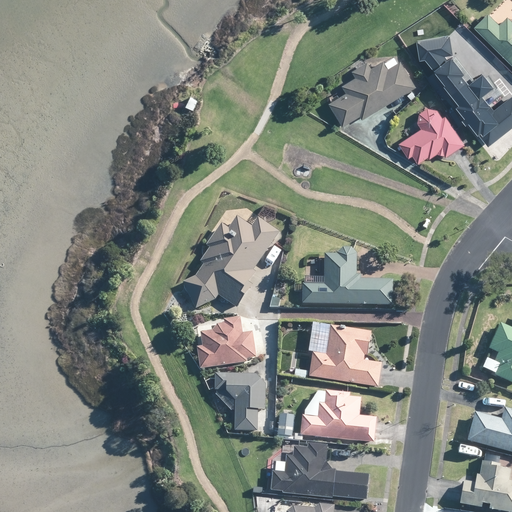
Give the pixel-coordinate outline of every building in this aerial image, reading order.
[(498,24),(489,15),(487,13),(473,27),(511,66),(511,20),(511,22),(506,16),(498,24)] [(416,41),(410,28),(395,35),(401,48),(416,41)] [(361,119),(414,87),(399,61),(387,68),(382,60),(369,68),(366,62),(350,71),(354,77),(340,86),(344,93),(327,103),(341,126),(358,116),(361,119)] [(478,93),(472,85),(467,79),(448,95),(455,104),(454,105),(453,106),(462,118),(459,120),(463,124),(465,122),(474,134),(476,133),(477,135),(486,146),(511,125),(511,95),(492,111),(489,107),(483,100),(478,93)] [(439,96),(444,93),(436,81),(431,85),(439,96)] [(451,126),(444,116),(441,117),(436,109),(426,107),(418,113),(416,122),(420,128),(409,136),(398,143),(407,157),(411,155),(416,163),(426,156),(428,158),(435,154),(436,153),(443,154),(444,156),(462,144),(451,126)] [(194,307),(209,301),(214,299),(216,294),(235,307),(250,284),(245,281),(252,270),(251,269),(277,231),(267,224),(256,216),(250,225),(235,215),(226,227),(220,223),(206,244),(209,246),(199,261),(202,263),(194,275),(182,281),(194,307)] [(354,273),(355,269),(355,253),(349,247),(341,247),(336,252),(336,253),(323,253),(323,257),(323,283),(305,283),(301,283),(301,291),(301,301),(301,302),(391,304),(391,279),(379,278),(359,278),(359,274),(354,273)] [(270,307),(277,307),(279,299),(272,297),(270,307)] [(212,366),(245,361),(245,358),(254,356),(250,331),(240,333),(238,316),(222,318),(223,322),(216,323),(214,326),(211,323),(208,328),(210,330),(199,331),(201,346),(198,346),(196,346),(199,368),(212,366)] [(511,328),(498,323),(487,348),(497,352),(493,360),(498,363),(493,374),(511,382),(511,328)] [(365,352),(366,347),(369,331),(328,325),(328,327),(324,354),(311,351),(310,354),(307,376),(377,386),(380,362),(379,361),(362,359),(363,354),(365,354),(365,352)] [(292,356),(282,356),(282,372),(292,372),(292,356)] [(293,377),(305,379),(307,371),(294,369),(293,377)] [(264,383),(262,382),(254,373),(213,373),(213,378),(213,388),(223,389),(233,399),(233,429),(252,430),(255,430),(256,408),(263,408),(264,385),(264,383)] [(357,415),(357,413),(359,397),(347,396),(347,392),(324,389),(323,392),(322,402),(317,402),(316,416),(303,415),(300,414),(298,434),(372,442),(372,440),(375,417),(357,415)] [(511,409),(503,407),(500,418),(477,412),(474,411),(466,440),(511,452),(511,409)] [(324,461),(326,445),(306,442),(305,447),(292,446),(291,455),(285,455),(283,472),(271,471),(270,476),(269,488),(269,489),(281,490),(280,492),(282,493),(331,498),(331,496),(355,498),(357,475),(357,473),(354,473),(334,471),(334,469),(330,469),(324,461)] [(498,464),(483,461),(480,461),(478,475),(475,474),(474,477),(473,482),(462,480),(458,501),(458,502),(479,506),(480,504),(480,501),(489,503),(488,508),(511,511),(511,487),(509,487),(510,480),(507,480),(509,469),(497,467),(498,464)] [(331,511),(333,505),(317,503),(313,507),(291,505),(285,510),(284,511),(331,511)]
